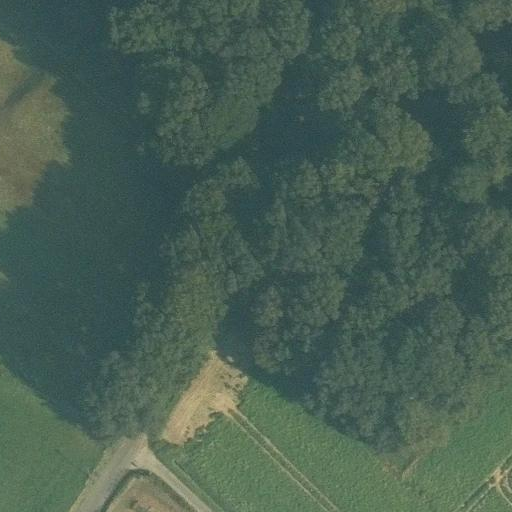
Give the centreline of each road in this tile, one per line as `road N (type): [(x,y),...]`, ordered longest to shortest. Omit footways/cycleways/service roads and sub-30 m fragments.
road 1 (residential): [(86,511),(253,228),(368,0)]
road 2 (track): [(302,136),(511,270)]
road 3 (unknown): [(11,0),(115,100)]
